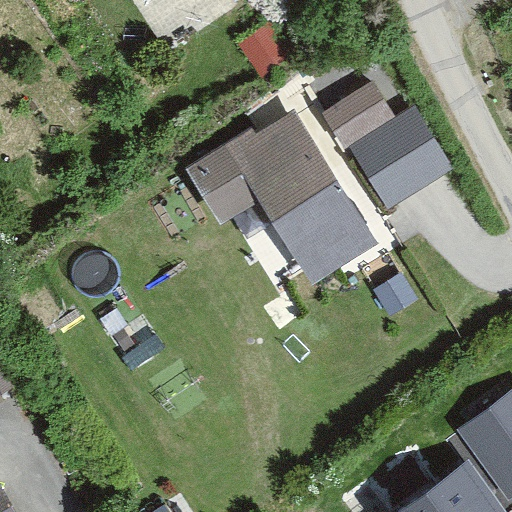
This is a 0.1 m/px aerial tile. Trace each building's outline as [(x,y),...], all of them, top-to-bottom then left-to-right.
[(374,72),(324,101),(347,141),(397,112),(374,72)] [(385,239),(299,93),(193,156),(225,209),(260,188),(314,280),(385,239)] [(0,389),(23,377),(0,336),(0,389)] [(511,497),(511,394),(463,427),(511,498),(511,497)] [(0,511),(39,511),(0,443),(0,511)] [(395,511),(503,511),(470,462),(395,511)]
